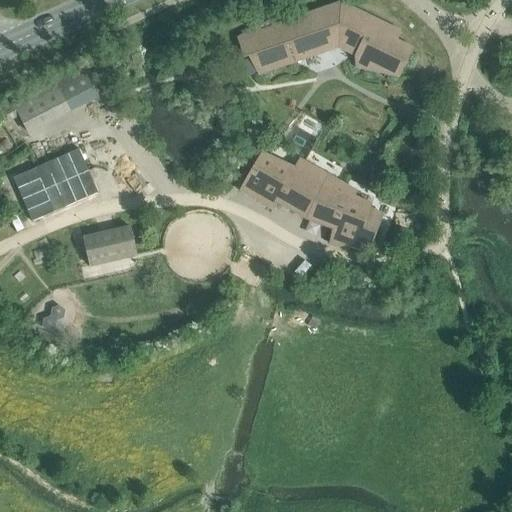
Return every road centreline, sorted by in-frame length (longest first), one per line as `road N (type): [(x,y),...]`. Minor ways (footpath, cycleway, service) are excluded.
road 1 (residential): [(468,74),(452,129),(445,230),(414,261),(391,266),(323,256),(202,201),(117,205),(0,248)]
road 2 (tertiary): [(0,48),(112,0)]
